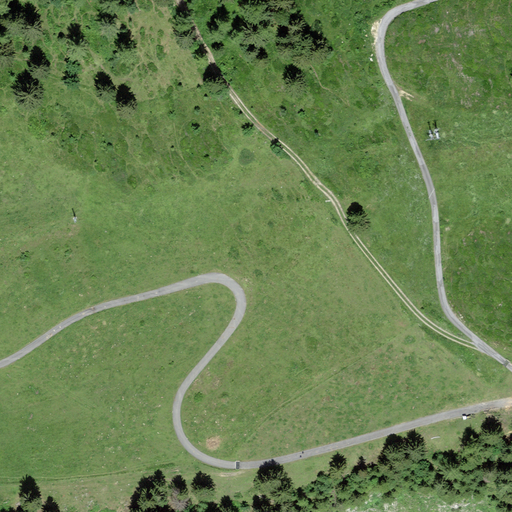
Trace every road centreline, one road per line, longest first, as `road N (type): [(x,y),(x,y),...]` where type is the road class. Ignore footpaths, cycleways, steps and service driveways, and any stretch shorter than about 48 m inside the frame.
road 1 (track): [(511,402),(251,464),(213,462),(185,443),(176,402),(240,312),(240,292),(216,279),(93,309),(0,363)]
road 2 (track): [(482,345),(442,332),(412,308),(336,201),(234,99),(179,0)]
road 3 (track): [(427,0),(384,23),(382,62),(432,194),(444,304),(511,368)]
